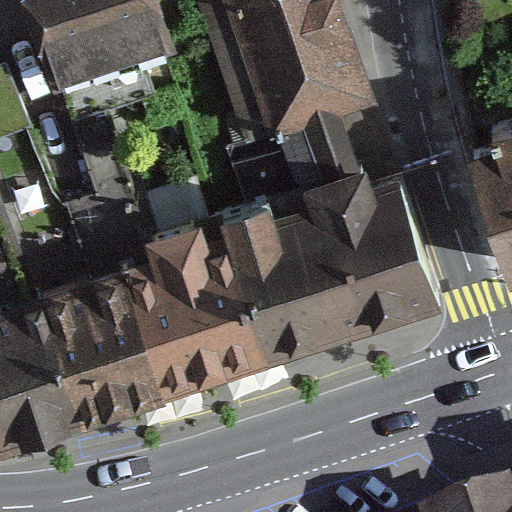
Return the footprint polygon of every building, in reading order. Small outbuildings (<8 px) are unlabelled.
[(181,0),(35,0),(61,78),(193,36),(181,0)] [(340,0),(201,0),(242,128),(368,88),(340,0)] [(10,55),(0,58),(0,134),(34,122),(10,55)] [(432,292),(390,167),(365,175),(342,104),(276,125),(296,186),(226,209),(271,345),(432,292)] [(511,147),(485,156),(511,233),(511,147)] [(93,280),(130,392),(271,345),(226,209),(141,237),(149,261),(93,280)] [(43,295),(81,410),(130,392),(93,280),(43,295)] [(43,295),(0,309),(0,404),(10,434),(81,410),(43,295)] [(0,436),(10,434),(0,404),(0,436)]
